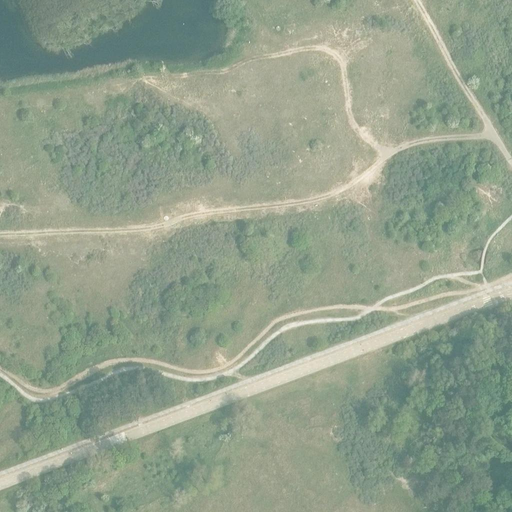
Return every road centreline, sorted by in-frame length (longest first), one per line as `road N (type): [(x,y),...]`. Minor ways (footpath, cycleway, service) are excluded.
road 1 (unknown): [(511,277),(397,309),(287,316),(228,365),(204,373),(119,362),(38,393),(0,369)]
road 2 (track): [(0,236),(158,227),(313,199),(358,177)]
road 3 (track): [(358,177),(361,134),(340,57),(324,47),(108,85)]
road 4 (track): [(493,135),(413,0)]
road 5 (track): [(358,177),(424,140),(493,135)]
